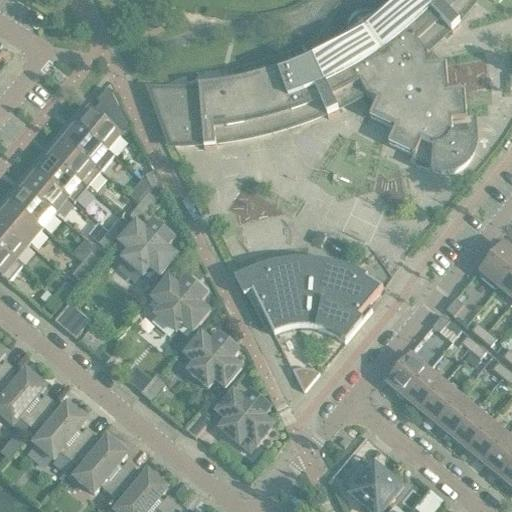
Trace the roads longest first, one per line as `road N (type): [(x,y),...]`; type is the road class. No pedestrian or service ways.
road 1 (residential): [(242,511),(0,310)]
road 2 (residential): [(353,407),(511,216)]
road 3 (residential): [(482,511),(353,407)]
road 4 (residential): [(267,511),(353,407)]
road 5 (residential): [(0,117),(42,59),(0,29)]
